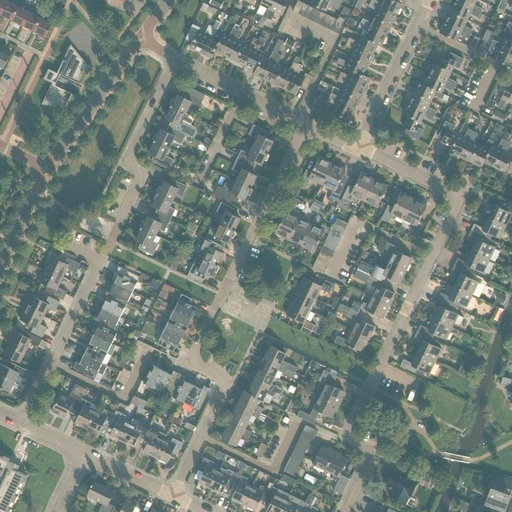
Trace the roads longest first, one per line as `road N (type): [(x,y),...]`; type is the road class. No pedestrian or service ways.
road 1 (residential): [(171,499),(221,392),(220,378),(196,361),(194,347),(305,125)]
road 2 (unclassified): [(345,511),(374,454),(346,439),(461,199)]
road 3 (residential): [(52,364),(141,179),(129,159),(173,65)]
road 4 (tertiary): [(47,172),(141,40)]
road 5 (residential): [(285,19),(334,44),(297,121)]
road 6 (residential): [(357,150),(417,27)]
road 7 (unclassified): [(173,65),(297,121)]
road 8 (residential): [(52,364),(122,397),(146,348)]
